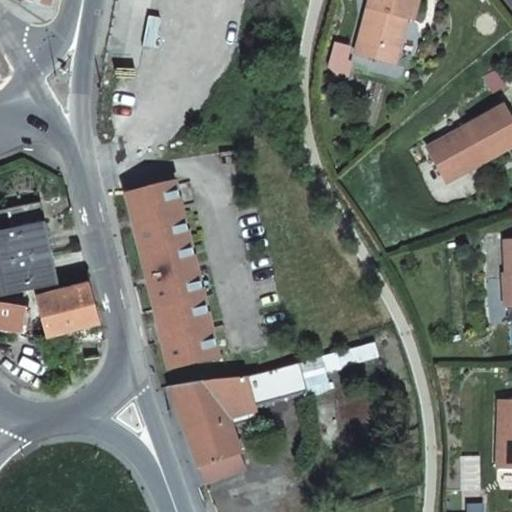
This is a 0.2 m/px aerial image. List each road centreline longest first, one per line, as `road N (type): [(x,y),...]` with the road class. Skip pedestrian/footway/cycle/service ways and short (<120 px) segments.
road 1 (tertiary): [(128,350),(78,172)]
road 2 (unclassified): [(28,425),(102,426),(172,497)]
road 3 (tertiary): [(78,172),(85,0)]
road 4 (residential): [(172,497),(128,350)]
road 5 (tertiary): [(28,425),(92,405),(128,350)]
road 6 (tertiary): [(83,0),(35,112)]
